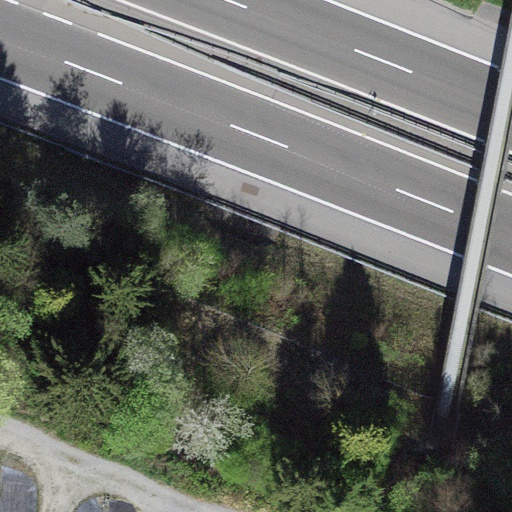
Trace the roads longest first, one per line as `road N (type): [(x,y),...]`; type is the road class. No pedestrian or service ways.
road 1 (motorway): [(0,37),(511,235)]
road 2 (motorway): [(511,112),(225,0)]
